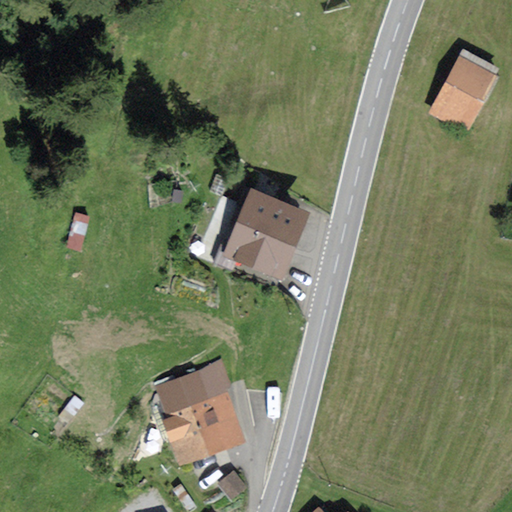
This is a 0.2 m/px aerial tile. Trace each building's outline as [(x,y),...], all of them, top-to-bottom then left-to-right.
[(496,80),(462,62),(432,118),(467,136),(496,80)] [(313,216),(254,192),(227,260),(286,283),(313,216)] [(160,392),(173,426),(234,404),(220,369),(160,392)] [(248,444),(234,404),(173,426),(187,466),(248,444)] [(235,477),(221,489),(231,501),(245,489),(235,477)]
